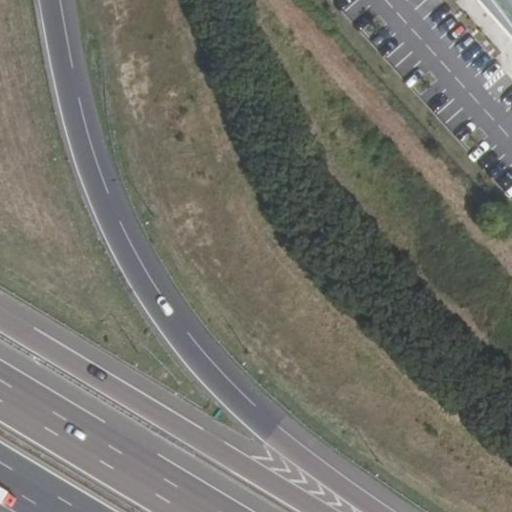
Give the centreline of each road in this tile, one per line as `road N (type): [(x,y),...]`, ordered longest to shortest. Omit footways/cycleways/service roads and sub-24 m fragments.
road 1 (motorway): [(381,511),(279,440),(206,371),(143,292),(65,79),(48,0)]
road 2 (motorway): [(324,511),(0,314)]
road 3 (motorway): [(212,511),(0,384)]
